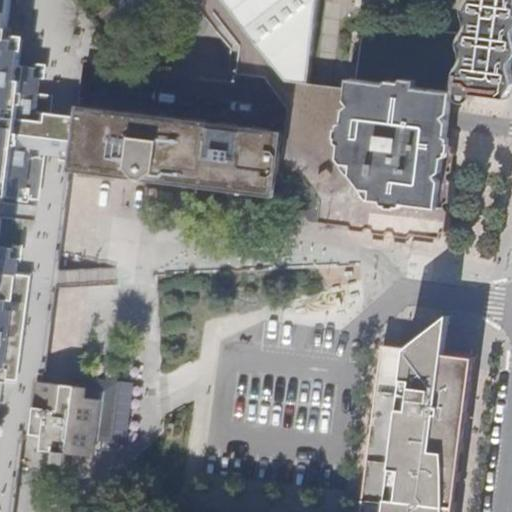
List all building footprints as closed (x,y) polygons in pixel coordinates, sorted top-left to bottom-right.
[(0,0),(0,378),(12,380),(26,275),(18,273),(21,248),(4,245),(7,220),(10,196),(36,199),(44,138),(60,139),(75,141),(79,105),(80,98),(67,96),(40,93),(42,79),(37,77),(37,74),(38,68),(21,65),(24,36),(8,32),(12,0),(0,0)] [(114,0),(100,12),(120,37),(164,0),(114,0)] [(224,0),(286,80),(307,82),(317,0),(224,0)] [(511,0),(465,0),(464,3),(463,10),(465,17),(465,26),(463,33),(461,35),(458,43),(458,49),(461,58),(456,70),(452,85),(452,95),(454,94),(457,99),(461,102),(465,101),(469,99),(470,95),(504,100),(511,82),(511,72),(511,70),(511,65),(511,63),(511,0)] [(458,43),(461,35),(408,28),(359,37),(353,79),(350,80),(345,110),(343,122),(340,122),(334,160),(340,166),(310,188),(315,197),(319,205),(320,213),(320,223),(346,227),(348,230),(363,233),(365,230),(372,231),(373,234),(386,235),(388,233),(393,233),(396,237),(409,238),(411,236),(437,239),(440,236),(438,233),(442,232),(444,210),(440,207),(441,203),(445,201),(448,181),(445,178),(446,172),(449,171),(452,154),(448,150),(449,145),(445,144),(447,124),(452,95),(452,85),(456,70),(461,58),(458,49),(458,43)] [(285,131),(79,105),(75,141),(72,170),(122,176),(277,196),(285,131)] [(454,511),(475,358),(444,354),(449,316),(405,349),(381,346),(375,392),(399,395),(384,511),(454,511)] [(37,381),(29,433),(41,435),(40,450),(52,452),(52,462),(64,464),(66,453),(94,456),(101,400),(86,398),(87,387),(45,382),(37,381)]
